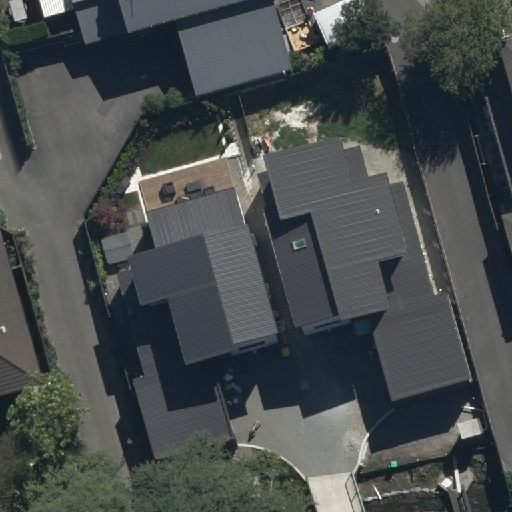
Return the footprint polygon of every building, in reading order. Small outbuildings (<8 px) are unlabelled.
[(70,0),(89,62),(131,50),(136,68),(183,54),(200,115),(298,88),(281,28),(287,26),(279,0),(70,0)] [(511,39),(495,44),(507,88),(487,94),(511,182),(511,212),(502,216),(511,250),(511,39)] [(273,180),(258,184),(300,337),(368,318),(391,401),(472,378),(447,290),(435,293),(403,180),(390,184),(386,171),(364,177),(353,136),(267,160),(273,180)] [(236,183),(145,210),(159,258),(118,269),(148,372),(131,377),(156,461),(235,438),(213,362),(283,342),(236,183)] [(0,428),(39,418),(0,278),(0,428)]
